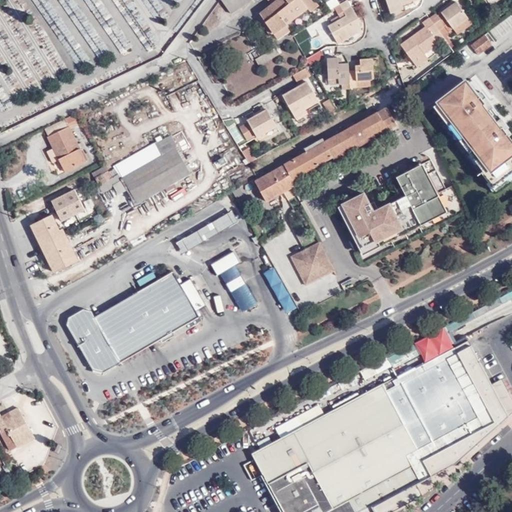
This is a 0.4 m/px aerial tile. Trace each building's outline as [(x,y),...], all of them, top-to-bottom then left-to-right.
[(228,0),(236,11),(253,0),(228,0)] [(290,6),(285,0),(268,0),(271,4),(260,12),(261,14),(257,17),(269,35),(274,32),(279,39),(289,32),(286,25),(279,14),(290,6)] [(285,0),(290,6),(279,14),(286,25),(308,10),(310,13),(319,7),(314,0),(285,0)] [(360,20),(347,0),(334,8),(338,13),(342,12),(345,16),(328,27),(334,36),(340,33),(344,40),(361,29),(357,22),(360,20)] [(385,0),(388,9),(402,5),(402,6),(418,1),(417,0),(385,0)] [(454,28),(467,18),(456,2),(442,13),(450,23),(454,28)] [(402,5),(388,9),(390,14),(403,10),(402,6),(402,5)] [(442,13),(437,16),(445,27),(450,23),(442,13)] [(429,19),(443,38),(450,34),(445,27),(437,16),(435,14),(429,19)] [(445,27),(450,34),(453,37),(471,22),(467,18),(454,28),(450,23),(445,27)] [(437,43),(443,38),(429,19),(423,23),(426,27),(401,46),(411,60),(422,51),(424,54),(438,44),(437,43)] [(484,32),(469,43),(478,54),(492,44),(484,32)] [(339,43),(344,40),(340,33),(334,36),(339,43)] [(279,54),(276,47),(256,59),(259,65),(279,54)] [(305,60),(308,66),(308,67),(326,58),(322,49),(305,60)] [(422,51),(411,60),(417,69),(429,60),(424,54),(422,51)] [(348,72),(348,65),(341,64),(340,59),(328,59),(329,78),(339,78),(339,84),(349,85),(348,72)] [(349,85),(349,88),(356,88),(356,81),(369,81),(373,80),(372,61),(360,61),(359,67),(355,67),(355,71),(348,72),(349,85)] [(308,77),(313,76),(308,67),(308,66),(303,69),(308,77)] [(303,69),(290,75),(296,84),(308,77),(303,69)] [(480,171),(489,184),(511,166),(511,144),(506,137),(511,132),(506,127),(504,128),(502,126),(494,130),(490,124),(494,121),(486,111),(483,112),(479,107),(487,98),(480,90),(475,94),(464,80),(439,101),(488,166),(482,170),(480,171)] [(356,81),(356,88),(369,89),(369,81),(356,81)] [(282,96),(291,114),(302,108),(316,100),(306,82),(282,96)] [(492,105),(487,98),(479,107),(483,112),(486,111),(492,105)] [(334,114),(337,112),(329,99),(326,100),(334,114)] [(322,103),(330,117),(334,114),(326,100),(322,103)] [(432,107),(482,170),(488,166),(439,101),(432,107)] [(295,186),(297,185),(298,187),(324,172),(320,164),(334,156),(395,121),(387,107),(355,125),(352,121),(346,125),(348,129),(325,142),(323,138),(302,150),(304,154),(257,181),(269,201),(284,192),(288,199),(299,193),(295,186)] [(302,108),(291,114),(294,119),(305,113),(302,108)] [(276,126),(267,110),(262,112),(255,117),(253,112),(245,116),(248,122),(239,128),(246,140),(255,135),(257,138),(276,126)] [(70,117),(76,127),(80,125),(75,115),(70,117)] [(504,128),(506,127),(508,125),(501,116),(494,121),(490,124),(494,130),(502,126),(504,128)] [(73,129),(76,127),(70,117),(47,129),(51,136),(48,138),(55,150),(59,147),(65,158),(61,160),(68,174),(91,163),(73,129)] [(336,160),(397,125),(395,121),(334,156),(336,160)] [(173,138),(180,150),(188,146),(181,134),(173,138)] [(138,200),(200,165),(197,161),(189,166),(180,150),(173,138),(136,156),(144,169),(130,176),(128,182),(138,200)] [(54,163),(61,160),(65,158),(59,147),(55,150),(49,153),(54,163)] [(439,209),(365,247),(343,204),(338,207),(363,255),(447,212),(422,163),(417,166),(439,209)] [(202,168),(200,165),(138,200),(140,204),(195,176),(193,174),(202,168)] [(96,176),(110,169),(109,166),(94,174),(96,176)] [(406,195),(401,198),(378,210),(374,212),(369,204),(364,193),(343,204),(365,247),(439,209),(417,166),(396,177),(401,187),(406,195)] [(511,166),(489,184),(493,189),(511,175),(511,166)] [(112,172),(110,169),(96,176),(106,194),(114,190),(113,187),(124,182),(121,176),(124,174),(120,169),(112,172)] [(83,182),(75,187),(77,190),(85,205),(93,201),(83,182)] [(401,187),(397,189),(401,198),(406,195),(401,187)] [(85,205),(77,190),(55,201),(65,221),(88,210),(85,205)] [(374,201),(369,204),(374,212),(378,210),(374,201)] [(239,220),(233,210),(194,233),(178,242),(184,252),(214,235),(239,220)] [(56,233),(48,219),(27,231),(52,277),(77,266),(65,240),(61,243),(56,233)] [(61,243),(65,240),(61,231),(56,233),(61,243)] [(334,271),(319,242),(290,256),(306,286),(334,271)] [(234,252),(212,265),(218,275),(220,274),(235,265),(240,262),(234,252)] [(220,274),(227,284),(241,275),(235,265),(220,274)] [(199,316),(174,272),(95,317),(91,311),(82,310),(69,317),(68,327),(94,369),(104,371),(199,316)] [(227,284),(231,291),(245,282),(241,275),(227,284)] [(245,282),(231,291),(243,310),(257,302),(245,282)] [(468,340),(415,369),(418,374),(471,345),(468,340)] [(417,485),(457,463),(509,416),(492,384),(471,345),(418,374),(415,369),(415,368),(398,377),(401,383),(396,386),(393,379),(252,454),(263,475),(262,476),(281,511),(375,511),(374,507),(417,485)] [(511,397),(502,378),(492,384),(509,416),(511,413),(511,397)] [(12,412),(12,413),(15,418),(7,422),(4,417),(1,414),(0,414),(0,427),(2,431),(9,428),(15,439),(20,449),(36,437),(21,407),(12,412)] [(15,418),(12,413),(4,417),(7,422),(15,418)] [(14,452),(20,449),(15,439),(8,443),(14,452)] [(392,511),(423,496),(417,485),(374,507),(375,511),(392,511)]
